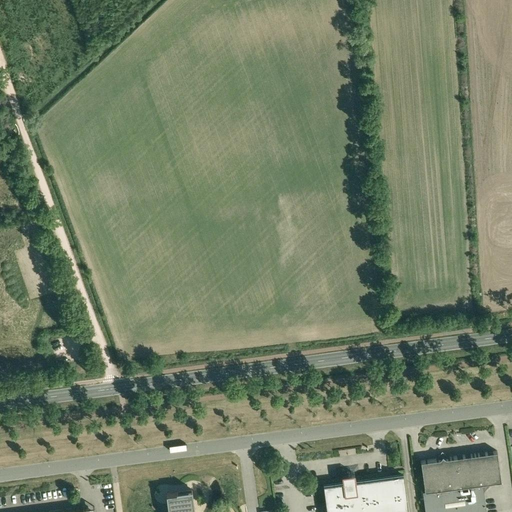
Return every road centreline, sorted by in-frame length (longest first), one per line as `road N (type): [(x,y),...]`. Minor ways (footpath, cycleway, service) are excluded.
road 1 (tertiary): [(0,405),(511,336)]
road 2 (unclassified): [(0,477),(511,408)]
road 3 (track): [(0,81),(118,389)]
